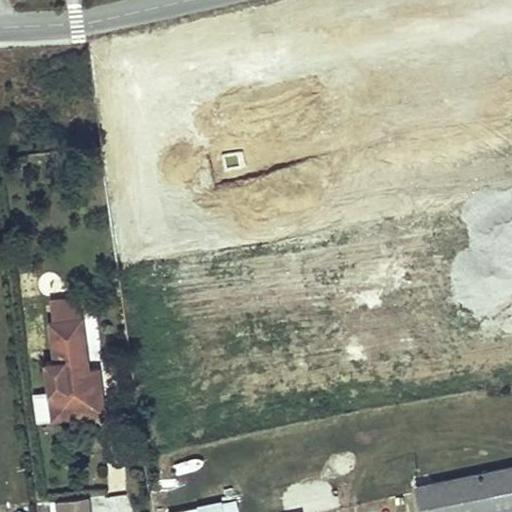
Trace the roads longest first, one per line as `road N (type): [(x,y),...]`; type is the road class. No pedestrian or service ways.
road 1 (unknown): [(189,88),(511,27)]
road 2 (residential): [(0,29),(88,24),(196,0)]
